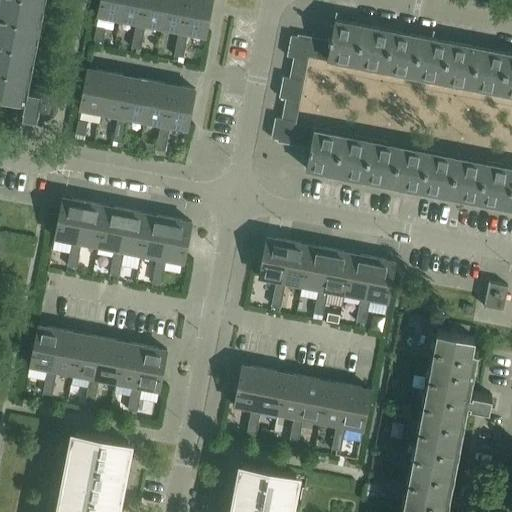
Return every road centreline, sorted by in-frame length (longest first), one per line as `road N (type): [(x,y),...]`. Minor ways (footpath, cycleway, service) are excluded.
road 1 (residential): [(511,253),(234,203)]
road 2 (residential): [(0,154),(234,203)]
road 3 (residential): [(234,203),(275,0)]
road 4 (residential): [(174,511),(213,310)]
road 5 (residential): [(42,278),(213,310)]
road 6 (residential): [(213,310),(373,342)]
road 7 (residential): [(511,25),(379,0)]
